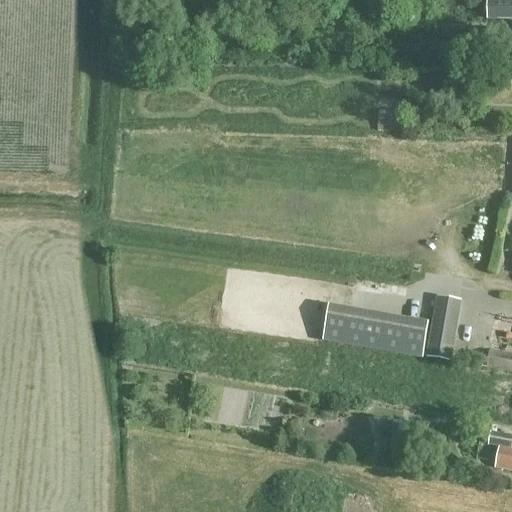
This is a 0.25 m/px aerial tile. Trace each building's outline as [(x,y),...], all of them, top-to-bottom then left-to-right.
[(511,2),(488,3),(488,21),(511,20),(511,2)] [(486,56),(487,42),(451,41),(450,55),(486,56)] [(430,52),(447,53),(447,44),(431,44),(430,52)] [(403,113),(378,112),(378,123),(403,124),(403,113)] [(465,122),(457,119),(454,126),(461,130),(465,122)] [(426,359),(452,363),(454,352),(462,301),(437,297),(426,359)] [(429,324),(329,306),(323,343),(423,360),(429,324)] [(200,347),(202,332),(134,323),(128,363),(245,379),(249,354),(200,347)] [(511,354),(490,351),(487,369),(511,372),(511,354)] [(417,372),(413,411),(511,422),(511,406),(503,406),(505,382),(417,372)] [(511,436),(490,434),(489,446),(499,447),(496,470),(511,472),(511,436)] [(385,466),(401,468),(403,451),(388,449),(385,466)]
